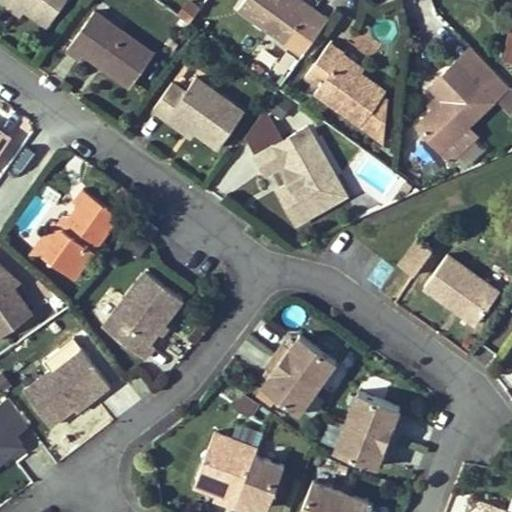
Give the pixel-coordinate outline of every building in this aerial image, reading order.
[(3,0),(21,12),(25,5),(17,0),(3,0)] [(17,0),(25,5),(50,22),(64,0),(17,0)] [(303,54),(330,16),(313,4),(310,9),(297,0),(245,0),(240,9),(303,54)] [(297,0),(310,9),(313,4),(307,0),(297,0)] [(134,81),(154,52),(124,30),(95,10),(71,43),(86,53),(88,50),(102,58),(105,53),(114,59),(110,65),(134,81)] [(333,40),(327,47),(341,56),(339,59),(359,72),(363,65),(344,52),(346,50),(333,40)] [(456,61),(496,101),(511,87),(471,46),(456,61)] [(385,90),(359,72),(339,59),(341,56),(327,47),(306,77),(319,86),(316,91),(362,124),(385,90)] [(114,59),(105,53),(102,58),(110,65),(114,59)] [(417,123),(443,150),(469,126),(496,101),(456,61),(430,86),(438,93),(443,99),(433,108),(417,123)] [(220,147),(246,110),(198,76),(186,92),(174,84),(156,110),(169,119),(173,114),(197,131),(220,147)] [(438,93),(428,103),(433,108),(443,99),(438,93)] [(197,131),(173,114),(169,119),(194,136),(197,131)] [(264,171),(277,165),(283,161),(293,178),(286,182),(276,188),(295,220),(344,192),(335,175),(329,175),(323,173),(320,173),(308,152),(313,136),(306,124),(254,153),(264,171)] [(469,126),(443,150),(453,162),(479,138),(469,126)] [(335,175),(314,138),(313,136),(308,152),(320,173),(323,173),(329,175),(335,175)] [(389,195),(403,174),(364,149),(350,170),(389,195)] [(293,178),(283,161),(277,165),(286,182),(293,178)] [(112,186),(142,208),(145,201),(136,196),(115,180),(112,186)] [(75,274),(121,211),(83,185),(73,199),(78,202),(71,211),(63,223),(58,220),(54,218),(47,228),(52,240),(44,251),(75,274)] [(58,220),(63,223),(71,211),(70,210),(64,210),(58,220)] [(44,251),(52,240),(47,228),(31,251),(44,251)] [(152,241),(139,230),(126,245),(139,256),(152,241)] [(398,262),(412,273),(431,247),(417,236),(398,262)] [(446,252),(422,285),(474,321),(498,289),(446,252)] [(0,264),(0,328),(26,311),(6,284),(13,278),(0,264)] [(140,269),(100,325),(160,374),(174,356),(158,340),(166,330),(161,325),(182,299),(140,269)] [(296,411),(334,358),(298,332),(288,346),(281,342),(264,366),(270,371),(260,385),(296,411)] [(49,371),(23,390),(51,427),(107,383),(71,337),(41,360),(49,371)] [(357,389),(334,450),(375,465),(382,449),(389,452),(400,424),(392,421),(399,405),(357,389)] [(17,436),(28,428),(5,400),(0,403),(0,466),(26,447),(17,436)] [(265,511),(269,511),(285,467),(254,455),(257,449),(216,434),(196,491),(218,499),(216,504),(237,511),(248,511),(251,506),(265,511)] [(368,511),(372,502),(312,480),(299,511),(368,511)] [(511,511),(511,509),(483,499),(477,511),(511,511)]
